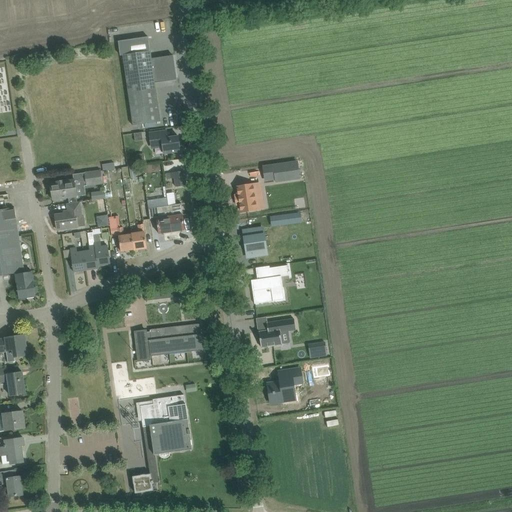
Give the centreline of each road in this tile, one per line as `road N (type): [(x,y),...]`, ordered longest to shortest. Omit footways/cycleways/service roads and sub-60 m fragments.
road 1 (tertiary): [(258,511),(218,234)]
road 2 (tertiary): [(218,234),(183,0)]
road 3 (unclassified): [(55,511),(52,310)]
road 4 (residential): [(52,310),(23,128)]
road 5 (residential): [(52,310),(218,234)]
